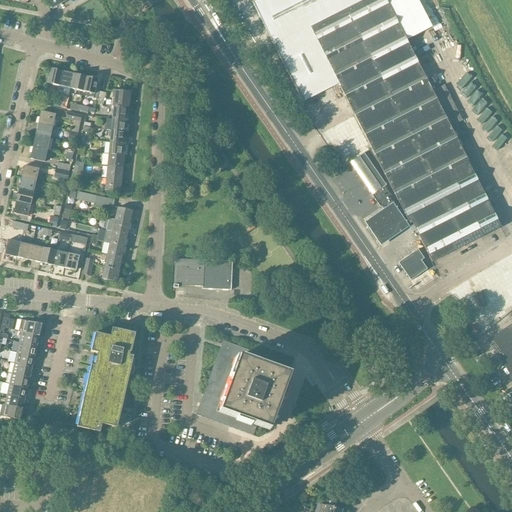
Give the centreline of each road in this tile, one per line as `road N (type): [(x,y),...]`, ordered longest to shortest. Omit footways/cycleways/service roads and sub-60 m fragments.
road 1 (tertiary): [(409,309),(198,0)]
road 2 (residential): [(153,305),(155,82),(33,43)]
road 3 (residential): [(308,350),(278,432),(266,449),(252,448),(185,422),(195,312)]
road 4 (residential): [(0,204),(33,43)]
road 5 (tertiary): [(236,511),(363,421)]
road 6 (unclassified): [(409,309),(511,247)]
